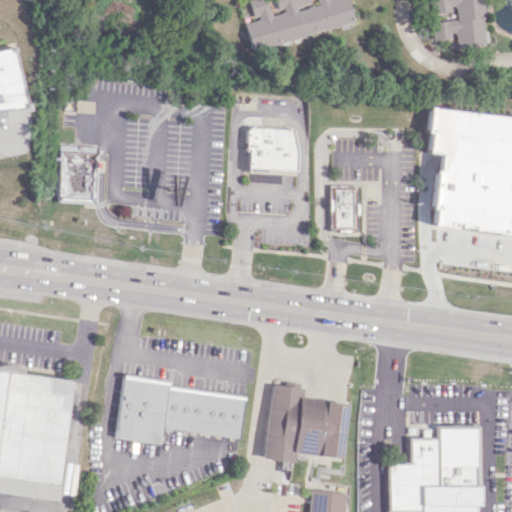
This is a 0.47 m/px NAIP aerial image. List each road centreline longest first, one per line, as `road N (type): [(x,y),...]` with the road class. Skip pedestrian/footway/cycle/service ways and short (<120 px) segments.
road 1 (primary): [(395,323),(0,267)]
road 2 (residential): [(401,0),(405,30),(435,63),(456,70),(511,59)]
